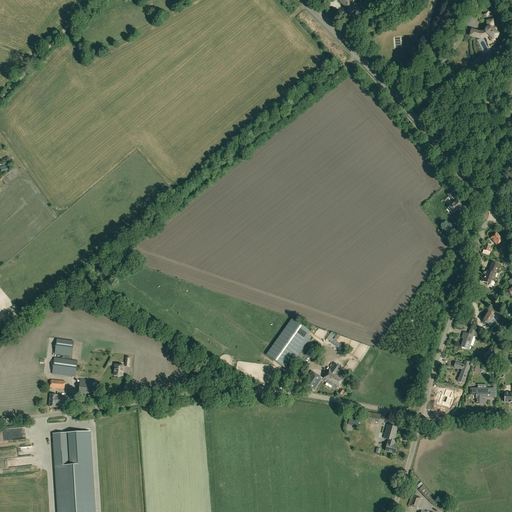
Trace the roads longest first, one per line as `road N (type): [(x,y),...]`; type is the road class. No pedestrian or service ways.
road 1 (track): [(0,342),(357,55)]
road 2 (unclassified): [(420,417),(229,389),(0,421)]
road 3 (tertiary): [(497,215),(300,0)]
road 4 (unclassified): [(420,417),(480,235),(497,215)]
road 5 (track): [(0,99),(90,0)]
